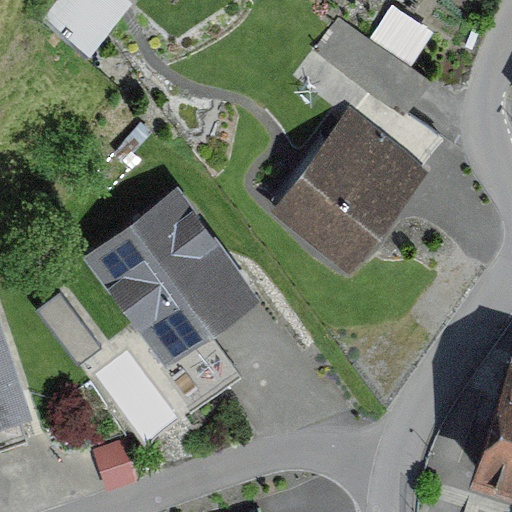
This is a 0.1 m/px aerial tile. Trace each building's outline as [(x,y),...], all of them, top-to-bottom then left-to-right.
[(146,0),(42,0),(38,6),(103,56),(146,0)] [(440,172),(367,116),(291,215),(363,271),(440,172)] [(271,284),(183,185),(94,264),(181,363),(271,284)] [(0,454),(49,438),(1,297),(0,297),(0,454)] [(511,356),(484,446),(511,454),(511,356)]
